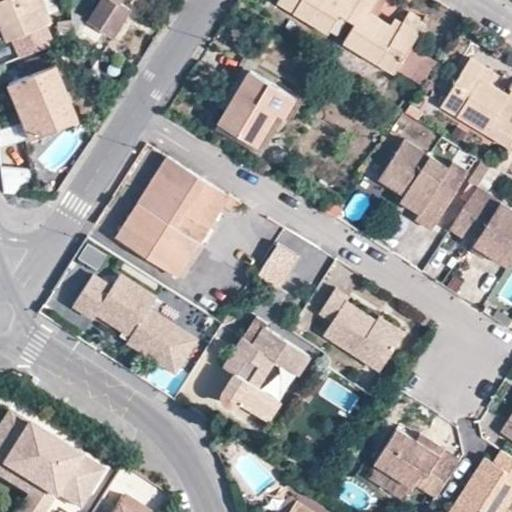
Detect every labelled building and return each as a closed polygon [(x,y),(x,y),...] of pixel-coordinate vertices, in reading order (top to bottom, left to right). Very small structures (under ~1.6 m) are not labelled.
[(0,0),(0,24),(6,40),(11,38),(45,22),(49,21),(39,0),(0,0)] [(99,0),(87,20),(112,36),(130,7),(118,0),(99,0)] [(277,0),(276,2),(327,34),(338,15),(346,20),(357,0),(277,0)] [(369,13),(373,6),(372,5),(362,0),(357,0),(346,20),(353,24),(342,43),(392,74),(418,33),(401,22),(396,30),(389,26),(369,13)] [(408,12),(401,22),(418,33),(424,23),(408,12)] [(72,14),(57,15),(58,40),(73,34),(72,14)] [(395,17),(389,26),(396,30),(401,22),(395,17)] [(45,22),(11,38),(19,56),(54,42),(45,22)] [(489,84),(495,73),(469,57),(440,105),(508,146),(511,139),(511,87),(508,95),(496,88),(489,84)] [(55,83),(61,80),(53,63),(8,82),(16,101),(22,99),(30,117),(24,120),(32,137),(70,120),(55,83)] [(218,122),(256,147),(272,122),(278,125),(295,98),(275,86),(250,70),(218,122)] [(502,77),(495,73),(489,84),(496,88),(502,77)] [(77,118),(61,80),(55,83),(70,120),(77,118)] [(295,98),(301,102),(304,98),(277,82),(275,86),(295,98)] [(295,98),(278,125),(286,129),(301,102),(295,98)] [(16,101),(24,120),(30,117),(22,99),(16,101)] [(404,113),(417,120),(421,111),(410,104),(406,112),(404,113)] [(256,147),(218,122),(216,126),(254,151),(256,147)] [(283,129),(278,125),(272,122),(256,147),(254,151),(266,157),(283,129)] [(392,186),(417,202),(436,214),(432,221),(428,227),(444,237),(482,179),(466,169),(463,175),(418,146),(392,186)] [(176,225),(198,241),(200,242),(223,205),(234,213),(242,202),(230,195),(207,181),(168,155),(139,200),(176,225)] [(3,190),(30,191),(31,168),(4,167),(3,190)] [(508,270),(511,264),(511,207),(491,194),(461,240),(508,270)] [(330,195),(321,207),(336,216),(344,204),(330,195)] [(139,200),(116,236),(177,274),(198,241),(176,225),(139,200)] [(413,208),(432,221),(436,214),(417,202),(413,208)] [(274,244),(262,280),(287,288),(299,252),(274,244)] [(80,260),(99,268),(106,253),(87,245),(80,260)] [(131,332),(127,339),(160,360),(180,330),(148,309),(155,297),(119,274),(111,285),(92,273),(72,303),(98,320),(102,313),(123,327),(131,332)] [(402,338),(346,301),(349,297),(335,288),(319,311),(333,320),(324,334),(380,371),(402,338)] [(268,329),(270,325),(260,318),(227,368),(221,364),(208,383),(225,395),(225,396),(225,400),(226,402),(228,405),(231,407),(235,407),(238,406),(241,404),(269,422),(282,401),(259,387),(277,360),(299,374),(311,356),(268,329)] [(119,333),(127,339),(131,332),(123,327),(119,333)] [(194,338),(180,330),(160,360),(174,369),(194,338)] [(51,511),(58,502),(74,511),(100,471),(9,411),(0,424),(0,464),(28,483),(31,486),(26,495),(14,511),(51,511)] [(511,417),(502,433),(511,439),(511,417)] [(461,459),(443,448),(439,455),(415,440),(396,428),(374,463),(413,487),(415,484),(436,498),(461,459)] [(419,433),(415,440),(439,455),(443,448),(419,433)] [(448,511),(503,511),(511,498),(511,456),(500,450),(493,462),(484,457),(448,511)] [(0,478),(26,495),(31,486),(28,483),(0,464),(0,478)] [(144,511),(119,496),(109,511),(144,511)] [(312,511),(297,502),(290,511),(312,511)]
